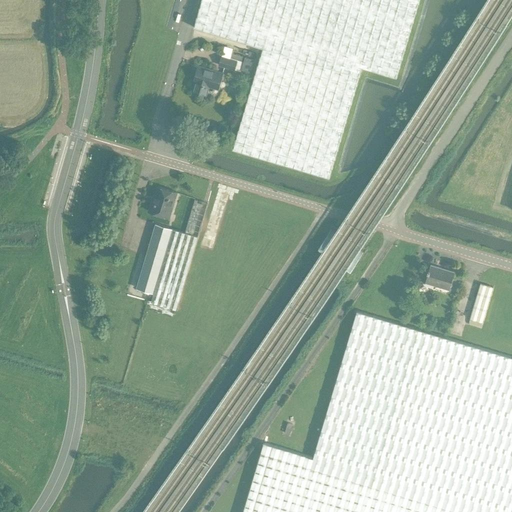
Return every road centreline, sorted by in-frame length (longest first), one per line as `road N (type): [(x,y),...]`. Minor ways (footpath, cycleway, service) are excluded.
road 1 (unclassified): [(388,228),(151,157)]
road 2 (unclassified): [(388,228),(511,38)]
road 3 (unclassified): [(511,266),(388,228)]
